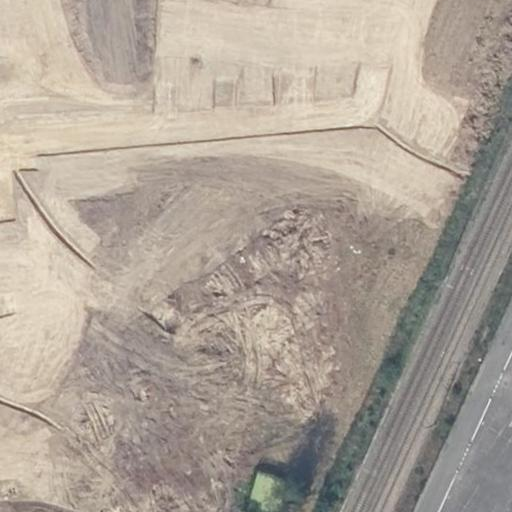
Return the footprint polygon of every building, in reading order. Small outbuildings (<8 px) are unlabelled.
[(66,0),(26,0),(26,9),(0,10),(1,34),(67,32),(66,0)] [(443,0),(397,0),(385,28),(423,46),(443,0)] [(348,1),(327,1),(327,18),(306,18),(305,63),(347,64),(348,1)] [(188,28),(168,27),(166,71),(209,73),(212,17),(188,15),(188,28)] [(272,27),(229,24),(225,72),(269,75),(272,27)] [(51,57),(0,60),(0,73),(2,101),(73,96),(71,73),(52,74),(51,57)] [(97,148),(74,150),(75,166),(49,168),(51,191),(116,187),(114,163),(97,164),(97,148)] [(39,214),(18,218),(21,234),(0,238),(0,261),(63,249),(59,226),(42,229),(39,214)] [(67,272),(18,288),(31,327),(99,304),(91,281),(73,287),(67,272)] [(61,354),(44,367),(54,380),(33,396),(47,414),(99,375),(84,356),(71,366),(61,354)] [(101,416),(69,458),(101,482),(145,426),(126,411),(114,427),(101,416)] [(207,511),(232,455),(210,446),(205,459),(189,453),(170,497),(206,511),(207,511)]
